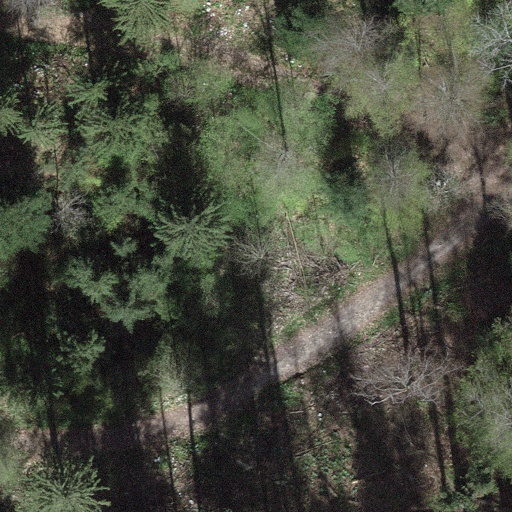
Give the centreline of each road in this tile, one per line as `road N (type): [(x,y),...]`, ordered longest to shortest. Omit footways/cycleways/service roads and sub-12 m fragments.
road 1 (track): [(0,437),(91,435),(201,413),(295,354),(511,191)]
road 2 (track): [(0,18),(170,47),(420,122),(511,138)]
